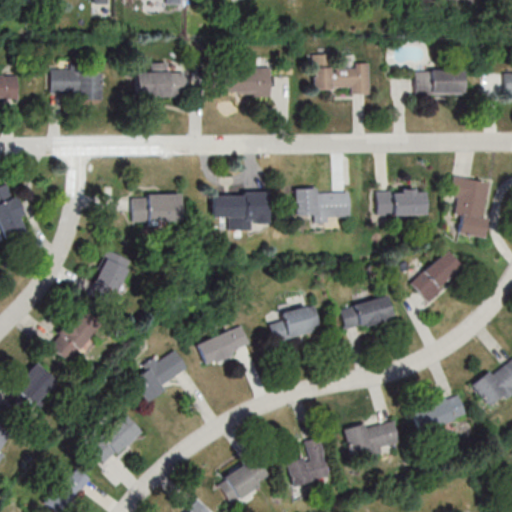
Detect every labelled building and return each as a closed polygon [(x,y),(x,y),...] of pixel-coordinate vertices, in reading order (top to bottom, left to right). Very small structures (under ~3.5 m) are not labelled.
[(311,53),(311,88),(349,87),(349,93),(368,93),(367,62),(354,62),(354,67),(331,67),(330,53),(311,53)] [(134,71),(135,96),(182,95),(182,71),(165,71),(165,62),(149,62),(150,71),(134,71)] [(268,68),(220,68),(220,91),(252,91),(252,96),(268,96),(268,68)] [(99,70),(48,69),(48,93),(77,93),(77,98),(99,99),(99,70)] [(462,69),(413,69),(413,92),(462,92),(462,69)] [(511,72),(502,72),(502,91),(511,91),(511,72)] [(15,74),(0,74),(0,97),(15,97),(15,74)] [(480,217),(487,181),(451,175),(447,195),(455,197),(452,213),(459,214),(456,232),(482,237),(486,218),(480,217)] [(20,214),(7,181),(0,184),(0,232),(3,240),(23,232),(17,216),(20,214)] [(346,191),(315,192),(314,187),(293,188),(294,214),(312,214),(312,222),(325,221),(325,216),(347,215),(346,191)] [(374,215),(423,213),(422,191),(414,191),(413,188),(399,188),(399,190),(373,191),(374,215)] [(249,229),(249,222),(267,222),(267,193),(209,193),(210,216),(226,216),(226,229),(249,229)] [(178,194),(129,195),(130,221),(178,220),(178,194)] [(460,266),(444,249),(408,283),(426,301),(438,290),(437,288),(460,266)] [(86,292),(108,302),(127,259),(105,250),(86,292)] [(338,306),(343,328),(390,317),(385,296),(338,306)] [(279,311),(281,320),(268,323),(271,339),(319,329),(314,304),(279,311)] [(93,328),(74,311),(54,333),(56,334),(47,345),(64,361),(93,328)] [(194,343),(202,363),(248,345),(240,324),(194,343)] [(159,384),(185,367),(173,348),(154,361),(151,356),(140,364),(143,369),(129,379),(144,401),(163,389),(159,384)] [(0,399),(19,417),(53,380),(33,363),(0,399)] [(469,384),(487,406),(501,394),(503,397),(511,389),(511,373),(505,365),(491,376),(486,370),(469,384)] [(465,416),(457,393),(409,410),(417,433),(465,416)] [(86,446),(103,463),(139,430),(123,412),(86,446)] [(349,459),(380,451),(379,446),(397,442),(392,420),(364,427),(363,423),(342,428),(349,459)] [(0,455),(2,453),(0,451),(0,444),(8,431),(0,425),(0,455)] [(285,461),(292,486),(329,475),(317,436),(302,440),(306,455),(285,461)] [(215,481),(228,503),(257,485),(255,482),(268,475),(256,456),(215,481)] [(58,511),(86,476),(74,467),(69,473),(62,468),(38,500),(54,511),(58,511)] [(207,511),(208,511),(197,500),(184,511),(207,511)]
